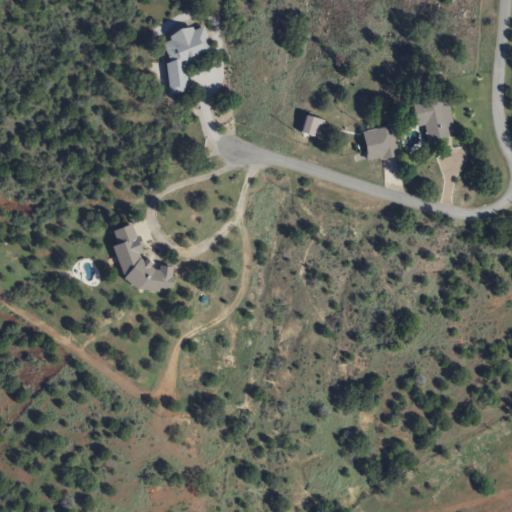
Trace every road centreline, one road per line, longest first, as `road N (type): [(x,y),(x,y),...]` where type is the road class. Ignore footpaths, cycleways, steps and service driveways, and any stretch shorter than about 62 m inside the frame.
road 1 (residential): [(511,190),(490,211),(450,211),(236,149)]
road 2 (residential): [(511,156),(496,121),(502,0)]
